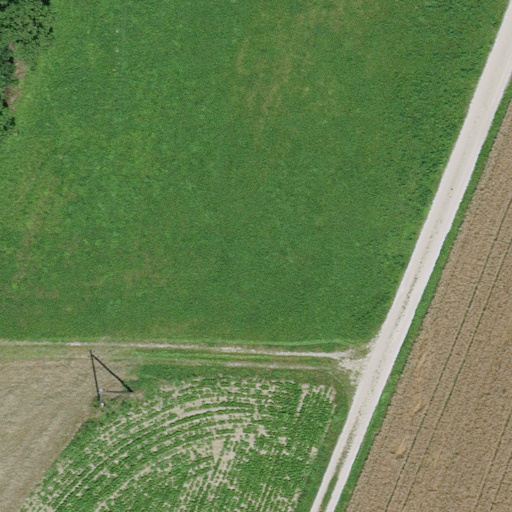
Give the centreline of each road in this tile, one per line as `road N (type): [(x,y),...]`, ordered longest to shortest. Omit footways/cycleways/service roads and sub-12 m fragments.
road 1 (track): [(311,511),(511,29)]
road 2 (track): [(0,365),(363,375)]
